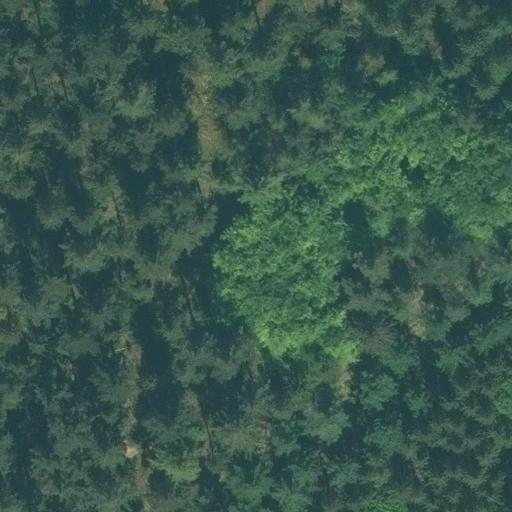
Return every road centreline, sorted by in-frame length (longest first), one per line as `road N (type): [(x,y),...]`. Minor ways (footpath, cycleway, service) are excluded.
road 1 (track): [(511,208),(175,511)]
road 2 (track): [(348,0),(511,113)]
